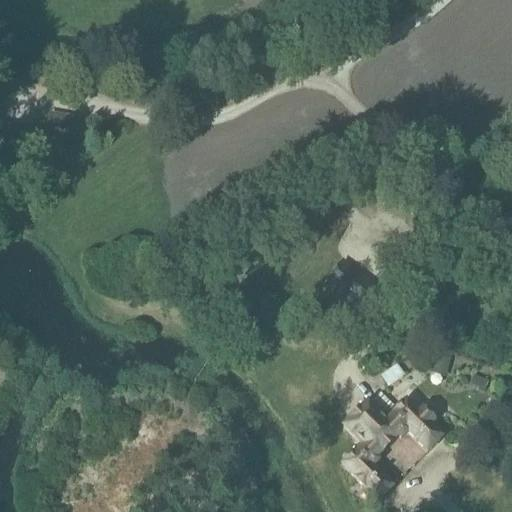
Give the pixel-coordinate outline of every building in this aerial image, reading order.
[(78,119),(50,114),(44,143),(73,148),(78,119)] [(44,135),(0,126),(0,158),(38,166),(44,135)] [(379,289),(342,261),(322,289),(358,316),(379,289)] [(446,379),(451,361),(434,357),(429,375),(446,379)] [(356,418),(388,449),(399,439),(401,442),(408,435),(429,456),(444,442),(407,404),(386,424),(368,406),(356,418)] [(388,449),(356,418),(343,430),(361,448),(341,468),(377,506),(394,489),(374,469),(380,462),(377,459),(388,449)]
